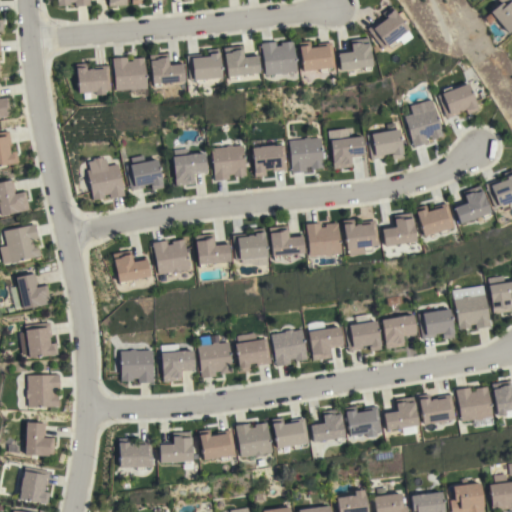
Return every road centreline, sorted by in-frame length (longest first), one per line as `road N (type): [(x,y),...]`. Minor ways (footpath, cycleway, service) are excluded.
road 1 (residential): [(75,511),(91,413),(85,315),(25,0)]
road 2 (residential): [(69,243),(202,214),(403,186),(451,171),(478,147)]
road 3 (residential): [(91,413),(221,402),(511,350)]
road 4 (residential): [(27,40),(327,10)]
